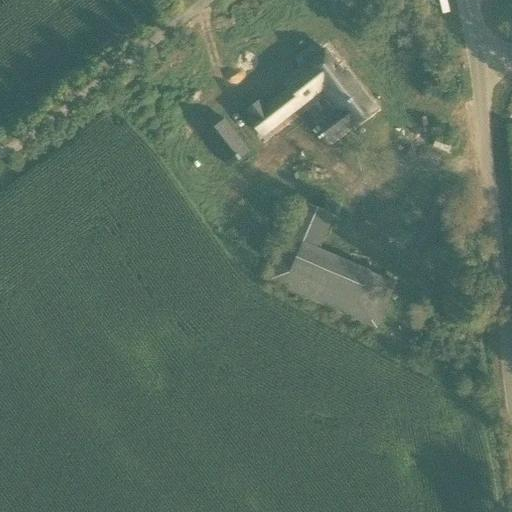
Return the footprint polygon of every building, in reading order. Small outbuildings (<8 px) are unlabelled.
[(351,126),(351,127),(352,128),(354,127),(353,126),(373,110),(374,111),(376,110),(374,108),(374,109),(346,74),(347,73),(346,72),(344,73),(345,74),(344,74),(325,50),(316,57),(312,52),(303,59),(307,65),(305,66),(307,69),(287,85),(302,104),(322,88),(351,126)] [(246,110),(244,112),(246,114),(247,113),(252,120),(250,121),(261,135),(281,120),(270,105),(266,108),(261,102),(262,101),(261,99),(259,100),(260,101),(247,111),(246,110)] [(433,102),(388,216),(423,230),(468,115),(433,102)] [(206,134),(204,135),(205,137),(206,136),(230,167),(238,161),(239,161),(242,159),(241,158),(249,152),(225,121),(226,121),(225,119),(223,120),(224,121),(206,135),(206,134)] [(320,251),(335,215),(301,200),(266,282),(376,329),(396,283),(320,251)]
